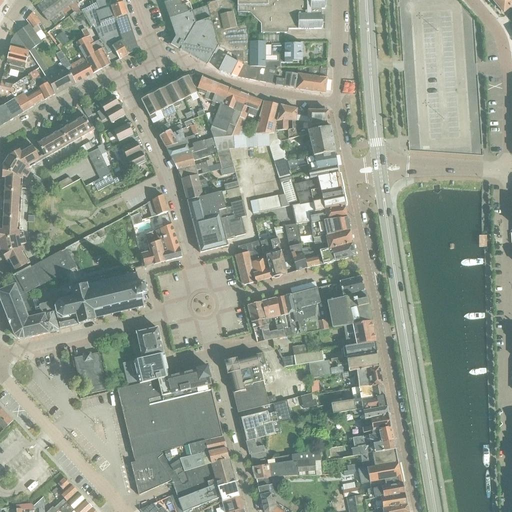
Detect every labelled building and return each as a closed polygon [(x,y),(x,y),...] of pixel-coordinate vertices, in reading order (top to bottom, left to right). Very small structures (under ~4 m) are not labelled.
[(77,0),(43,0),(37,7),(49,23),(50,22),(53,26),(65,17),(62,12),(69,7),(76,1),(77,0)] [(101,0),(96,2),(97,5),(100,11),(108,8),(108,9),(123,3),(122,3),(123,2),(122,0),(101,0)] [(162,0),(170,20),(173,19),(173,18),(181,15),(182,16),(184,16),(184,14),(192,11),(189,3),(185,5),(183,0),(162,0)] [(210,3),(207,3),(207,6),(214,33),(217,40),(219,45),(218,47),(227,52),(234,56),(232,59),(243,65),(244,63),(254,67),(265,68),(265,61),(265,42),(250,42),(250,41),(248,40),(247,25),(238,27),(236,27),(232,13),(234,12),(231,0),(220,0),(214,2),(210,3)] [(268,0),(269,3),(275,2),(285,1),(293,0),(293,5),(292,5),(292,21),(293,21),(293,28),(292,28),(292,30),(293,30),(293,34),(296,34),(296,35),(307,35),(307,34),(317,34),(317,30),(318,30),(317,0),(268,0)] [(511,0),(493,0),(504,13),(509,8),(511,7),(511,0)] [(84,16),(81,11),(76,1),(69,7),(74,13),(70,16),(75,22),(84,16)] [(115,19),(127,15),(123,3),(108,9),(110,15),(114,14),(115,19)] [(81,11),(84,16),(90,27),(93,26),(98,35),(97,35),(100,40),(108,54),(114,50),(112,47),(122,41),(115,19),(114,14),(110,15),(108,9),(108,8),(100,11),(97,5),(81,11)] [(213,54),(218,47),(219,45),(217,40),(214,33),(207,6),(192,11),(184,14),(184,16),(182,16),(181,15),(173,18),(173,19),(170,20),(176,37),(171,45),(206,66),(213,54)] [(27,19),(34,28),(37,25),(40,23),(32,13),(27,19)] [(112,47),(114,50),(119,60),(138,50),(127,15),(115,19),(122,41),(112,47)] [(28,51),(41,43),(40,41),(32,29),(29,24),(16,33),(16,34),(28,51)] [(34,28),(32,29),(35,33),(39,31),(41,29),(37,25),(37,26),(34,28)] [(38,32),(43,39),(48,35),(43,28),(38,32)] [(90,36),(86,28),(82,30),(85,37),(102,69),(119,60),(114,50),(108,54),(100,40),(94,43),(90,36)] [(9,70),(23,73),(28,51),(16,34),(11,40),(9,47),(11,47),(6,65),(10,66),(9,70)] [(56,38),(63,47),(68,44),(61,34),(56,38)] [(85,37),(77,42),(85,58),(71,66),(73,70),(87,63),(93,74),(102,69),(85,37)] [(60,44),(57,46),(63,55),(67,52),(60,44)] [(277,61),(265,61),(265,68),(277,68),(280,68),(280,63),(292,63),(292,61),(302,61),(302,44),(277,44),(271,44),(271,49),(271,56),(277,56),(277,61)] [(69,73),(75,84),(93,74),(87,63),(73,70),(71,66),(65,58),(62,53),(57,56),(63,68),(67,74),(69,73)] [(243,65),(236,77),(249,80),(250,74),(257,75),(256,81),(275,85),(275,86),(276,86),(277,69),(277,68),(265,68),(254,67),(244,63),(243,65)] [(297,68),(296,75),(297,75),(297,90),(325,94),(327,78),(326,78),(327,69),(310,68),(302,67),(302,68),(297,68)] [(67,74),(63,68),(45,78),(48,83),(55,95),(75,84),(69,73),(67,74)] [(280,72),(281,69),(277,69),(276,86),(283,87),(296,89),(296,90),(297,90),(297,75),(296,75),(280,72)] [(35,71),(30,74),(35,85),(44,101),(55,95),(48,83),(43,86),(38,78),(39,77),(35,71)] [(1,82),(0,87),(14,89),(13,92),(12,93),(23,113),(32,108),(23,91),(35,85),(30,74),(26,76),(26,77),(14,85),(12,85),(13,84),(1,82)] [(194,75),(188,76),(194,88),(195,88),(197,88),(197,89),(207,92),(204,99),(212,102),(211,105),(219,108),(210,130),(212,134),(213,138),(223,138),(234,110),(240,93),(231,89),(201,78),(194,75)] [(197,93),(194,88),(188,76),(176,82),(185,99),(184,99),(186,102),(192,99),(190,96),(197,93)] [(346,80),(344,91),(355,93),(357,83),(346,80)] [(178,102),(184,99),(185,99),(176,82),(164,88),(173,105),(174,108),(180,105),(178,102)] [(32,108),(44,101),(35,85),(23,91),(32,108)] [(14,89),(0,87),(0,90),(0,95),(6,97),(9,103),(3,106),(0,107),(0,126),(23,113),(12,93),(13,92),(14,89)] [(176,112),(174,108),(173,105),(164,88),(153,94),(161,111),(165,118),(176,112)] [(223,138),(231,137),(241,113),(248,96),(240,93),(234,110),(223,138)] [(155,114),(161,111),(153,94),(141,100),(151,120),(156,117),(155,114)] [(97,113),(99,117),(123,104),(117,102),(113,96),(100,104),(103,109),(97,113)] [(248,96),(241,113),(231,137),(233,137),(238,136),(247,114),(255,117),(258,111),(262,101),(248,96)] [(278,133),(281,142),(288,140),(288,122),(276,123),(280,106),(263,102),(255,135),(257,135),(263,134),(268,134),(278,133)] [(123,104),(99,117),(102,121),(108,118),(111,124),(125,116),(121,109),(123,104)] [(297,110),(280,106),(276,123),(288,122),(296,122),(297,110)] [(88,107),(83,109),(87,117),(92,115),(88,107)] [(288,122),(288,140),(308,134),(307,132),(307,112),(297,110),(296,122),(288,122)] [(307,132),(330,127),(328,111),(327,111),(307,111),(307,112),(307,132)] [(36,141),(46,158),(93,131),(82,114),(77,117),(77,119),(66,125),(65,124),(54,130),(55,132),(43,139),(42,137),(36,141)] [(194,125),(192,120),(184,123),(186,129),(190,127),(194,125)] [(116,136),(119,142),(133,135),(130,128),(131,122),(107,134),(110,139),(116,136)] [(320,139),(332,137),(330,127),(307,132),(308,134),(310,141),(307,142),(310,152),(312,152),(312,150),(322,148),(320,139)] [(170,130),(159,136),(160,137),(166,148),(185,142),(184,139),(181,131),(181,130),(172,134),(170,132),(170,130)] [(271,152),(283,148),(281,142),(278,133),(268,134),(269,146),(271,152)] [(287,160),(288,163),(313,157),(312,152),(310,152),(307,142),(310,141),(308,134),(288,140),(281,142),(283,148),(285,154),(287,160)] [(185,142),(166,148),(167,150),(172,160),(215,146),(213,138),(204,141),(197,143),(194,135),(194,136),(184,139),(185,142)] [(234,149),(246,148),(245,136),(238,136),(233,137),(234,149)] [(213,138),(215,146),(217,152),(229,149),(234,149),(233,137),(231,137),(223,138),(213,138)] [(335,153),(332,137),(320,139),(322,148),(312,150),(312,152),(313,157),(335,153)] [(79,148),(82,153),(93,147),(90,142),(79,148)] [(118,157),(121,162),(145,150),(139,148),(136,142),(122,148),(125,154),(118,157)] [(26,170),(41,161),(31,144),(25,147),(26,148),(20,152),(19,150),(9,156),(9,157),(3,166),(2,178),(4,178),(3,185),(2,185),(1,197),(3,197),(2,211),(0,211),(0,223),(1,224),(1,231),(0,230),(0,244),(2,251),(1,252),(6,261),(7,260),(10,266),(9,267),(12,273),(30,263),(20,245),(26,244),(24,238),(23,238),(24,233),(19,233),(22,176),(27,178),(30,173),(26,170)] [(215,146),(172,160),(177,170),(177,171),(195,166),(193,161),(217,154),(217,152),(215,146)] [(285,154),(283,148),(271,152),(273,158),(285,154)] [(90,160),(101,155),(98,149),(88,154),(90,160)] [(229,149),(217,152),(217,154),(218,158),(230,155),(229,149)] [(145,150),(121,162),(123,167),(129,164),(132,169),(146,163),(143,156),(145,150)] [(288,163),(288,165),(290,171),(299,169),(299,167),(310,164),(312,171),(308,172),(308,173),(337,167),(335,153),(313,157),(288,163)] [(285,154),(273,158),(274,163),(287,160),(285,154)] [(56,162),(59,167),(70,160),(67,155),(56,162)] [(101,155),(90,160),(93,166),(104,161),(101,155)] [(230,155),(218,158),(220,164),(232,161),(230,155)] [(211,160),(206,161),(206,162),(209,173),(220,170),(219,170),(222,169),(220,164),(213,166),(211,160)] [(276,169),(288,165),(288,163),(287,160),(274,163),(276,169)] [(104,161),(93,166),(96,172),(107,167),(104,161)] [(232,161),(220,164),(222,169),(222,170),(233,167),(232,161)] [(197,175),(209,173),(206,162),(195,166),(177,171),(181,179),(197,175)] [(288,165),(276,169),(278,175),(290,171),(288,165)] [(107,167),(96,172),(99,179),(110,174),(107,167)] [(222,169),(219,170),(220,170),(221,176),(235,173),(233,167),(222,170),(222,169)] [(337,167),(308,173),(310,179),(317,178),(318,179),(339,175),(337,167)] [(280,181),(292,177),(292,176),(290,171),(278,175),(280,181)] [(114,183),(113,179),(110,174),(99,179),(93,183),(98,191),(114,183)] [(124,174),(113,179),(114,183),(116,186),(126,180),(124,174)] [(30,180),(41,187),(45,182),(34,175),(30,180)] [(181,179),(184,190),(207,184),(206,180),(199,181),(197,176),(197,175),(181,179)] [(300,184),(294,185),(296,192),(297,194),(300,204),(343,196),(341,188),(339,175),(318,179),(318,180),(309,182),(300,183),(300,184)] [(57,184),(60,190),(73,183),(70,177),(57,184)] [(294,185),(292,177),(280,181),(284,195),(296,192),(294,185)] [(239,188),(237,182),(224,185),(225,191),(239,188)] [(207,184),(184,190),(187,201),(203,197),(210,195),(207,184)] [(203,197),(187,201),(200,253),(206,252),(228,246),(226,241),(233,239),(233,238),(235,237),(237,237),(245,235),(241,218),(246,216),(242,200),(230,203),(231,207),(226,208),(221,192),(210,195),(203,197)] [(279,196),(281,208),(292,206),(300,204),(297,194),(296,192),(284,195),(279,196)] [(147,204),(151,217),(168,212),(163,196),(147,204)] [(256,201),(258,212),(281,208),(279,196),(256,201)] [(296,225),(298,225),(311,222),(309,212),(345,206),(343,196),(300,204),(292,206),(296,225)] [(253,214),(258,212),(256,201),(250,202),(253,214)] [(309,212),(311,222),(347,218),(345,206),(309,212)] [(143,222),(143,220),(141,220),(139,214),(130,217),(132,226),(142,222),(143,222)] [(347,218),(311,222),(311,229),(313,238),(350,230),(347,218)] [(172,225),(156,231),(158,238),(159,241),(160,241),(166,262),(181,258),(172,225)] [(303,254),(310,253),(310,249),(309,248),(307,249),(302,250),(301,245),(298,225),(296,225),(285,227),(289,247),(291,254),(294,253),(296,256),(303,253),(303,254)] [(270,240),(271,245),(273,250),(265,253),(267,258),(272,278),(281,276),(286,274),(277,238),(275,229),(270,230),(272,240),(270,240)] [(352,245),(350,230),(313,238),(313,239),(314,245),(327,243),(328,249),(351,245),(352,245)] [(156,231),(153,232),(145,235),(150,252),(141,254),(145,268),(166,262),(160,241),(159,241),(158,238),(156,231)] [(29,237),(30,243),(43,240),(41,234),(29,237)] [(267,258),(265,253),(263,253),(260,241),(237,247),(239,255),(248,252),(251,262),(267,258)] [(353,253),(351,245),(328,249),(319,251),(323,265),(355,257),(355,254),(354,253),(353,253)] [(75,267),(65,249),(30,268),(30,267),(9,278),(9,279),(10,279),(14,286),(0,291),(0,299),(14,335),(16,337),(17,338),(19,339),(24,339),(31,338),(47,334),(47,333),(58,331),(53,313),(50,303),(40,306),(42,316),(28,319),(26,313),(30,312),(26,302),(27,296),(26,294),(75,267)] [(248,252),(239,255),(235,256),(242,284),(244,286),(272,278),(267,258),(251,262),(248,252)] [(294,253),(291,254),(296,271),(306,268),(303,254),(303,253),(296,256),(294,253)] [(305,259),(303,254),(306,268),(307,269),(319,266),(317,257),(305,259)] [(141,295),(146,294),(144,283),(139,284),(136,273),(121,277),(120,271),(77,282),(78,286),(62,290),(64,299),(58,301),(54,307),(56,314),(60,328),(78,323),(79,324),(96,319),(95,317),(144,307),(141,295)] [(323,297),(329,301),(343,298),(364,291),(360,277),(339,282),(340,286),(338,287),(335,291),(336,293),(330,294),(329,286),(321,288),(323,297)] [(317,282),(293,285),(293,291),(318,287),(317,282)] [(317,288),(292,295),(300,334),(305,333),(319,331),(317,321),(327,320),(323,302),(320,302),(317,288)] [(364,291),(343,298),(329,301),(326,302),(332,329),(344,327),(371,322),(372,322),(364,291)] [(292,295),(284,297),(288,314),(290,328),(292,336),(300,334),(292,295)] [(284,297),(276,299),(280,317),(283,328),(287,327),(285,315),(288,314),(284,297)] [(276,299),(261,303),(266,321),(280,317),(276,299)] [(266,321),(261,303),(248,307),(253,329),(259,327),(259,330),(261,330),(264,341),(278,339),(285,337),(283,330),(277,332),(277,331),(269,332),(268,331),(268,329),(268,328),(266,321)] [(328,329),(327,320),(317,321),(319,331),(328,329)] [(375,342),(371,322),(344,327),(345,334),(353,332),(354,336),(346,337),(347,347),(345,347),(345,348),(375,342)] [(136,333),(142,359),(163,354),(157,328),(136,333)] [(290,328),(283,330),(285,337),(292,336),(290,328)] [(343,348),(344,358),(377,353),(375,342),(345,348),(343,348)] [(283,360),(283,367),(323,360),(322,352),(308,354),(307,345),(292,347),(293,354),(281,356),(283,360)] [(88,380),(91,394),(107,390),(99,353),(90,355),(90,353),(83,355),(84,356),(74,358),(79,382),(88,380)] [(269,405),(260,370),(267,369),(263,353),(245,357),(246,359),(237,361),(237,358),(231,360),(225,368),(227,374),(230,374),(232,382),(230,383),(238,413),(269,405)] [(347,364),(348,372),(349,372),(379,367),(377,353),(344,358),(331,360),(331,362),(336,362),(336,367),(347,364)] [(51,354),(32,358),(34,370),(54,365),(51,354)] [(152,381),(157,380),(168,377),(163,354),(142,359),(132,361),(122,363),(128,387),(152,381)] [(310,378),(330,375),(328,361),(308,364),(310,378)] [(54,365),(34,370),(37,380),(57,376),(54,365)] [(168,377),(157,380),(161,397),(210,385),(208,379),(210,378),(207,366),(194,369),(195,371),(168,377)] [(358,388),(356,388),(383,386),(379,367),(349,372),(348,372),(342,374),(343,379),(350,377),(350,375),(357,374),(358,388)] [(57,376),(37,380),(39,391),(59,386),(57,376)] [(59,386),(39,391),(42,402),(62,397),(59,386)] [(331,404),(331,405),(385,396),(383,386),(356,388),(351,389),(354,400),(331,404)] [(153,389),(141,397),(151,414),(163,406),(153,389)] [(317,393),(300,397),(303,409),(316,406),(316,400),(316,396),(317,395),(317,393)] [(350,411),(350,412),(387,407),(385,396),(331,405),(332,411),(326,412),(327,415),(333,414),(350,411)] [(141,397),(129,404),(140,421),(151,414),(141,397)] [(241,418),(246,442),(261,438),(280,433),(277,423),(291,421),(287,401),(273,404),(275,412),(268,414),(267,412),(241,418)] [(129,404),(117,412),(127,429),(140,421),(129,404)] [(0,426),(3,430),(13,421),(0,407),(0,426)] [(363,415),(364,420),(388,415),(387,407),(350,412),(350,414),(353,413),(354,417),(363,415)] [(378,430),(379,434),(382,434),(382,430),(391,428),(388,415),(364,420),(360,421),(363,434),(372,432),(378,430)] [(358,447),(358,446),(393,440),(391,428),(382,430),(382,434),(368,436),(355,438),(354,438),(356,447),(358,447)] [(186,446),(187,448),(188,453),(189,457),(191,456),(191,457),(226,448),(222,437),(205,441),(188,445),(186,446)] [(261,438),(246,442),(250,455),(252,462),(266,460),(265,453),(263,446),(261,438)] [(395,448),(393,440),(358,446),(358,447),(359,452),(374,449),(374,452),(395,448)] [(217,462),(229,459),(226,448),(191,457),(191,456),(189,457),(179,459),(184,472),(210,464),(217,462)] [(361,455),(363,468),(397,461),(395,448),(374,452),(374,453),(372,453),(361,455)] [(252,462),(256,480),(271,478),(271,477),(296,476),(297,477),(322,475),(321,461),(319,450),(252,462)] [(113,451),(99,465),(109,475),(123,462),(113,451)] [(235,482),(229,459),(217,462),(210,464),(184,472),(179,459),(171,465),(163,455),(158,460),(165,470),(171,478),(172,481),(178,499),(216,484),(217,486),(235,482)] [(402,482),(397,461),(363,468),(358,470),(361,485),(370,483),(371,489),(402,482)] [(123,462),(109,475),(118,485),(133,472),(123,462)] [(133,472),(118,485),(128,496),(142,482),(133,472)] [(57,484),(59,486),(53,492),(56,495),(62,490),(63,490),(70,484),(65,478),(57,484)] [(258,488),(272,484),(271,478),(256,480),(258,488)] [(142,482),(128,496),(137,506),(152,493),(142,482)] [(184,511),(221,498),(222,502),(239,496),(235,482),(217,486),(216,484),(178,499),(182,511),(184,511)] [(342,491),(343,497),(360,494),(359,487),(355,488),(354,482),(342,484),(343,491),(342,491)] [(402,482),(371,489),(367,490),(369,500),(375,499),(384,498),(384,496),(404,492),(402,482)] [(275,498),(272,484),(258,488),(263,511),(284,511),(286,509),(275,502),(275,498)] [(55,511),(78,492),(71,485),(60,494),(64,499),(49,511),(55,511)] [(78,492),(59,508),(62,511),(67,511),(68,511),(71,511),(74,509),(85,500),(78,492)] [(376,510),(383,509),(407,504),(404,492),(384,496),(384,498),(375,499),(376,510)] [(232,511),(243,508),(239,496),(222,502),(221,502),(222,504),(219,505),(219,508),(216,509),(216,511),(232,511)] [(364,511),(362,496),(347,498),(349,511),(364,511)] [(45,511),(44,497),(34,506),(34,508),(39,508),(39,511),(45,511)] [(86,511),(92,507),(85,500),(74,509),(76,511),(86,511)]
